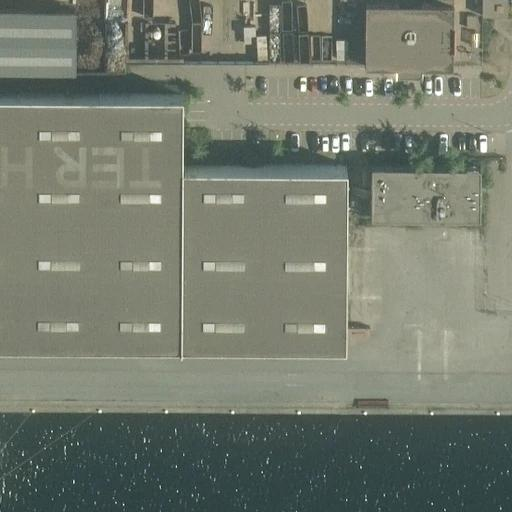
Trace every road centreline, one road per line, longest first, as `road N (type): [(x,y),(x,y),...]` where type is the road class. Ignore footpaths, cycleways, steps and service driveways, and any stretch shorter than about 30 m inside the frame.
road 1 (unclassified): [(225,114),(511,109)]
road 2 (unknown): [(511,254),(363,283)]
